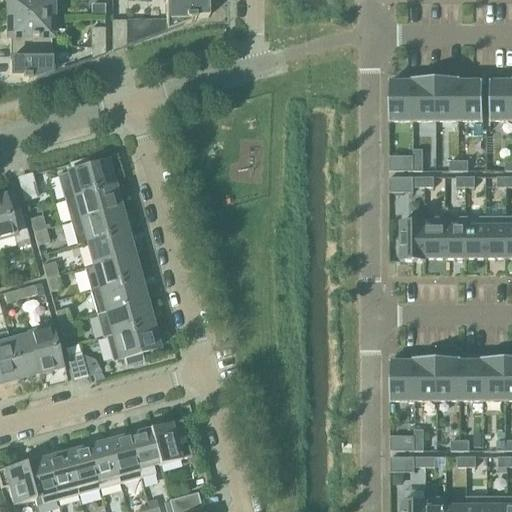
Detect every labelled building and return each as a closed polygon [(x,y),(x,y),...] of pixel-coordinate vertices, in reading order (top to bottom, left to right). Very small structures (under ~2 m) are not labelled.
[(7,0),(8,18),(50,18),(50,0),(7,0)] [(207,0),(165,0),(165,32),(190,23),(190,20),(194,20),(194,18),(207,18),(207,0)] [(104,7),(90,7),(90,18),(104,17),(104,7)] [(8,48),(50,48),(50,18),(8,18),(8,48)] [(125,47),(125,21),(112,21),(112,52),(125,47)] [(90,60),(104,54),(104,29),(90,29),(90,60)] [(50,48),(8,48),(8,79),(21,79),(22,81),(25,81),(25,83),(50,74),(50,48)] [(435,124),(435,82),(411,82),(411,84),(412,84),(413,124),(435,124)] [(458,84),(459,84),(459,82),(435,82),(435,124),(458,124),(458,84)] [(412,84),(411,84),(388,84),(388,124),(413,124),(412,84)] [(482,84),(459,84),(458,84),(458,124),(482,124),(482,84)] [(511,84),(489,84),(489,124),(511,123),(511,84)] [(413,152),(413,158),(413,163),(422,163),(422,152),(413,152)] [(413,163),(413,158),(389,159),(389,174),(413,174),(413,163)] [(113,187),(106,163),(89,167),(87,160),(69,164),(71,172),(58,176),(64,200),(74,197),(113,187)] [(422,174),(422,163),(413,163),(413,174),(422,174)] [(458,173),(458,163),(449,163),(449,174),(458,173)] [(468,163),(458,163),(458,173),(467,173),(468,163)] [(24,201),(36,198),(30,175),(18,179),(24,201)] [(506,190),(506,179),(496,180),(497,190),(506,190)] [(413,195),(413,190),(413,180),(389,180),(389,195),(413,195)] [(424,190),(424,180),(413,180),(413,190),(424,190)] [(433,180),(424,180),(424,190),(433,190),(433,180)] [(465,190),(465,180),(456,180),(456,190),(465,190)] [(474,180),(465,180),(465,190),(474,190),(474,180)] [(113,187),(74,197),(74,198),(63,201),(69,223),(119,210),(113,187)] [(0,240),(14,237),(16,244),(28,240),(21,214),(9,218),(3,198),(0,198),(0,240)] [(119,210),(69,223),(75,246),(87,244),(87,243),(125,233),(119,210)] [(33,233),(45,230),(41,216),(29,220),(33,233)] [(444,261),(444,219),(423,219),(423,224),(424,224),(424,261),(425,261),(444,261)] [(465,261),(465,219),(444,219),(444,261),(465,261)] [(485,261),(485,219),(465,219),(465,261),(485,261)] [(506,261),(506,219),(485,219),(485,261),(506,261)] [(424,224),(423,224),(400,224),(400,264),(425,264),(425,261),(424,261),(424,224)] [(45,230),(33,233),(36,247),(49,243),(45,230)] [(93,267),(132,256),(125,233),(87,243),(87,244),(93,267)] [(99,290),(138,279),(132,256),(93,267),(99,290)] [(45,280),(58,276),(54,263),(42,266),(45,280)] [(58,276),(45,280),(49,293),(61,290),(58,276)] [(96,315),(144,302),(138,279),(99,290),(90,292),(96,315)] [(16,291),(18,300),(36,295),(33,286),(16,291)] [(18,300),(16,291),(3,294),(6,304),(18,300)] [(151,325),(144,302),(96,315),(102,339),(112,336),(151,325)] [(58,326),(70,322),(67,309),(54,312),(58,326)] [(70,322),(58,326),(62,339),(74,336),(70,322)] [(151,325),(112,336),(119,360),(122,359),(124,366),(142,362),(140,354),(157,349),(151,325)] [(38,373),(37,374),(38,375),(60,369),(49,330),(27,336),(28,337),(38,373)] [(6,333),(0,335),(0,383),(18,379),(9,342),(6,333)] [(18,379),(37,374),(38,373),(28,337),(9,342),(18,379)] [(67,358),(73,381),(85,377),(79,355),(67,358)] [(505,403),(505,361),(480,361),(480,364),(482,364),(482,404),(505,403)] [(436,404),(436,362),(412,362),(412,364),(413,364),(414,404),(436,404)] [(459,404),(459,364),(461,364),(461,362),(436,362),(436,404),(459,404)] [(413,364),(412,364),(389,364),(389,404),(414,404),(413,364)] [(482,364),(480,364),(461,364),(459,364),(459,404),(482,404),(482,364)] [(158,466),(158,467),(184,460),(178,439),(180,438),(177,427),(175,427),(174,424),(149,430),(158,466)] [(158,466),(149,430),(128,436),(140,479),(155,475),(152,467),(158,466)] [(414,432),(414,439),(414,443),(423,443),(423,432),(414,432)] [(140,479),(128,436),(107,442),(119,485),(140,479)] [(414,443),(414,439),(390,439),(390,454),(414,454),(414,443)] [(119,485),(107,442),(86,448),(98,491),(119,485)] [(423,454),(423,443),(414,443),(414,454),(423,454)] [(459,453),(459,443),(450,443),(450,453),(459,453)] [(469,443),(459,443),(459,453),(469,453),(469,443)] [(505,453),(505,443),(496,443),(496,453),(505,453)] [(77,497),(95,491),(98,491),(86,448),(65,453),(77,497)] [(44,459),(56,502),(77,497),(65,453),(44,459)] [(56,502),(44,459),(24,465),(33,500),(34,500),(34,501),(35,508),(56,502)] [(507,470),(507,459),(498,459),(498,470),(507,470)] [(414,470),(414,460),(390,460),(390,475),(414,475),(414,470)] [(425,470),(425,460),(414,460),(414,470),(425,470)] [(434,460),(425,460),(425,470),(434,470),(434,460)] [(466,470),(466,460),(457,460),(457,470),(466,470)] [(475,460),(466,460),(466,470),(475,470),(475,460)] [(12,507),(34,501),(34,500),(33,500),(24,465),(0,471),(0,489),(7,488),(12,507)] [(170,511),(191,511),(201,509),(197,494),(168,502),(170,511)] [(445,511),(446,504),(447,504),(447,499),(424,499),(424,504),(425,504),(425,511),(445,511)] [(486,511),(486,499),(465,499),(465,504),(466,504),(466,511),(486,511)] [(506,511),(507,499),(486,499),(486,511),(506,511)]
